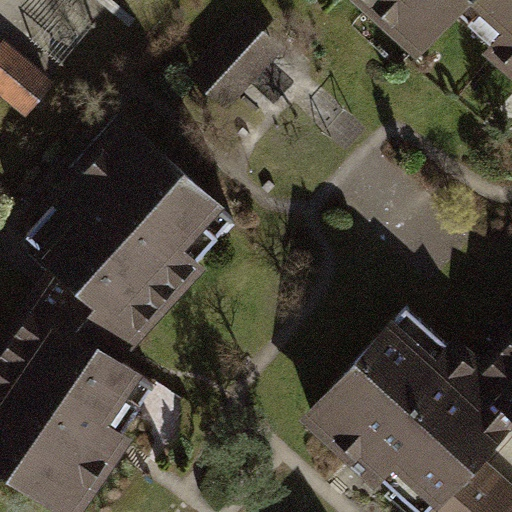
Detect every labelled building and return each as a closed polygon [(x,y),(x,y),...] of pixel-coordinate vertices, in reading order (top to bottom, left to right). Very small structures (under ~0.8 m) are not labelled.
[(225,36),(199,56),(231,97),(299,44),(264,0),(239,0),(213,20),(225,36)] [(402,0),(455,48),(469,33),(499,0),(402,0)] [(511,0),(499,0),(469,33),(511,71),(511,0)] [(0,87),(28,109),(57,72),(7,33),(0,42),(0,87)] [(237,216),(135,122),(25,241),(128,335),(237,216)] [(0,356),(0,457),(72,505),(159,376),(40,297),(0,356)] [(511,410),(413,324),(322,428),(417,511),(503,511),(511,502),(511,410)]
